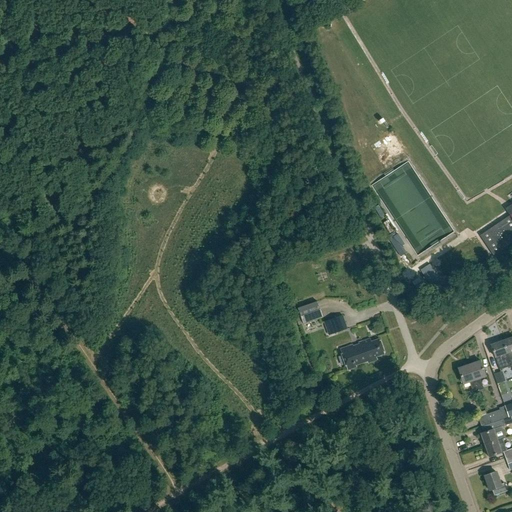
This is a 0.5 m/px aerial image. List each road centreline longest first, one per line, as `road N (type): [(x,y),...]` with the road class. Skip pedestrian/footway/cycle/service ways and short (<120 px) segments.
road 1 (track): [(0,227),(179,492)]
road 2 (residential): [(472,511),(429,381),(441,350),(511,300)]
road 3 (track): [(274,439),(415,361)]
